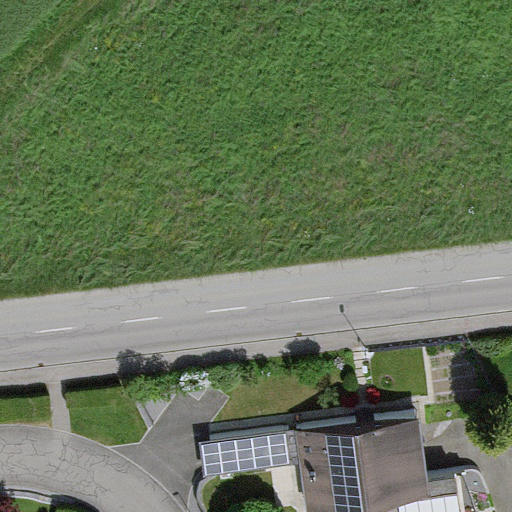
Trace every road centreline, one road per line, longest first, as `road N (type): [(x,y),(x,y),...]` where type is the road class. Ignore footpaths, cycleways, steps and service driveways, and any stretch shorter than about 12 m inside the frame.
road 1 (residential): [(511,274),(0,334)]
road 2 (residential): [(0,456),(57,460),(101,474),(147,511)]
